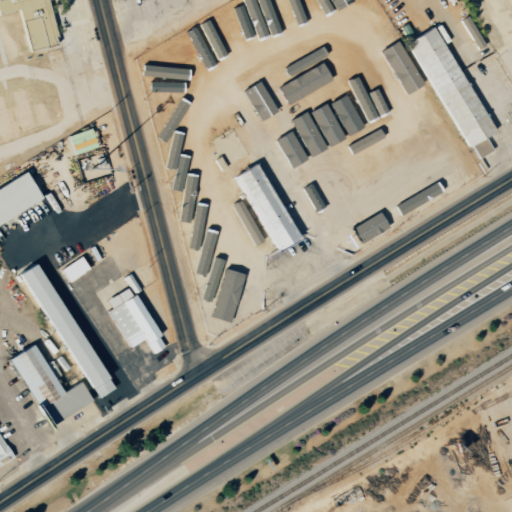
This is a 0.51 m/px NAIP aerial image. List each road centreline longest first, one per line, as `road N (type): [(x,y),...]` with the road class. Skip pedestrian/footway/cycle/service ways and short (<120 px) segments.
road 1 (tertiary): [(0,502),(511,177)]
road 2 (primary): [(511,225),(89,511)]
road 3 (primary): [(146,511),(511,287)]
road 4 (tertiary): [(195,374),(100,0)]
road 5 (primary): [(371,346),(350,348),(89,511)]
road 6 (primary): [(236,454),(366,361),(371,346)]
road 7 (primary): [(497,265),(371,346)]
